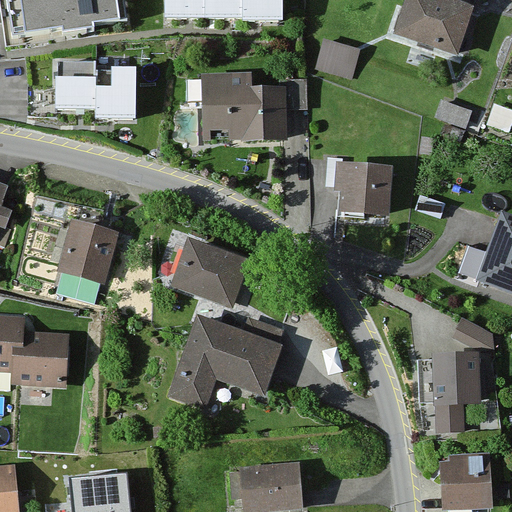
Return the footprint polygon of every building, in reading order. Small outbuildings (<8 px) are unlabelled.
[(126,0),(9,0),(11,15),(127,4),(126,0)] [(280,0),(163,0),(164,11),(178,11),(220,11),(264,11),(280,11),(280,0)] [(471,20),(412,0),(407,0),(391,47),(454,69),(471,20)] [(316,65),(347,75),(353,58),(321,48),(316,65)] [(116,123),(135,123),(135,74),(96,74),(96,64),(55,64),(55,114),(74,114),(94,114),(94,123),(116,123)] [(202,146),(286,144),(285,92),(250,93),(250,78),(201,79),(202,146)] [(436,116),(468,126),(473,109),(442,99),(436,116)] [(488,123),(510,131),(511,124),(511,108),(496,102),(488,123)] [(341,231),(387,233),(389,181),(335,179),(334,207),(342,207),(341,231)] [(475,287),(511,300),(511,228),(499,224),(475,287)] [(57,281),(105,293),(116,247),(68,235),(57,281)] [(172,295),(232,313),(244,269),(185,252),(172,295)] [(215,387),(263,405),(281,357),(195,325),(165,404),(203,419),(215,387)] [(42,341),(23,341),(23,327),(0,326),(0,378),(11,379),(11,394),(64,394),(64,342),(42,341)] [(481,368),(432,369),(434,417),(483,415),(481,368)] [(489,511),(488,465),(440,468),(442,511),(489,511)] [(237,511),(299,511),(297,473),(235,478),(237,511)] [(0,511),(16,511),(12,476),(0,477),(0,511)] [(78,511),(134,511),(132,482),(76,486),(78,511)]
